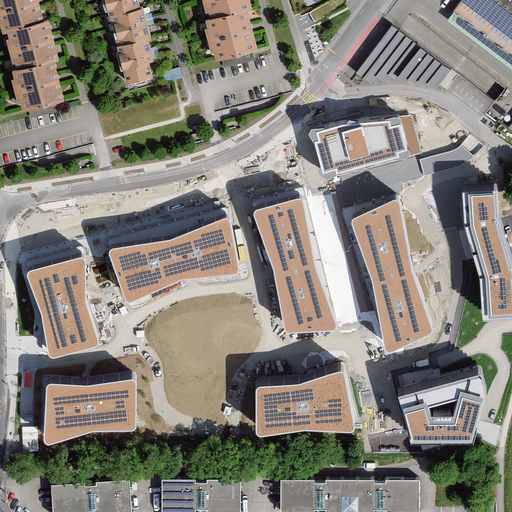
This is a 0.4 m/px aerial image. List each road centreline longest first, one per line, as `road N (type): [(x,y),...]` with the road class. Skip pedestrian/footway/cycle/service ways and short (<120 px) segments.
road 1 (tertiary): [(315,84),(278,126),(223,158),(163,177),(0,203)]
road 2 (residential): [(511,153),(430,94),(330,93),(315,84)]
